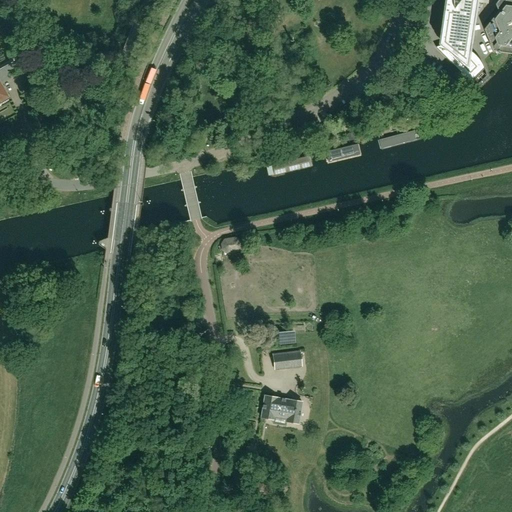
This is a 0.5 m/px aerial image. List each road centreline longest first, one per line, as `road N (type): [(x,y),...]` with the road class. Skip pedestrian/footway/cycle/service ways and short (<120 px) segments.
road 1 (secondary): [(55,511),(82,448),(110,336),(132,143),(170,44)]
road 2 (unclassified): [(0,176),(84,185),(209,156),(354,82),(379,56),(409,0)]
road 3 (residential): [(207,511),(224,412),(199,259),(209,240)]
